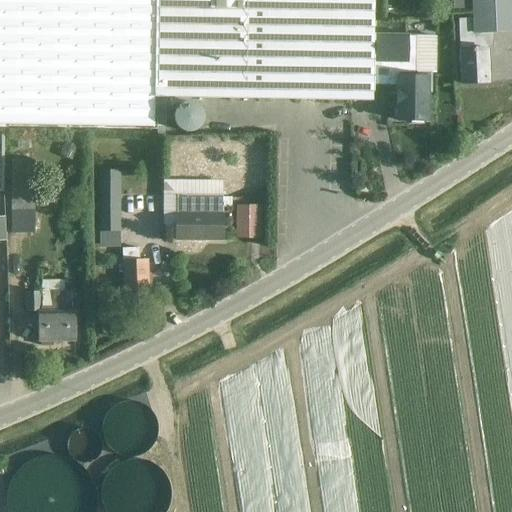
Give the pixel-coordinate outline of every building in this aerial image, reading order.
[(0,0),(0,125),(153,128),(154,101),(155,0),(0,0)] [(155,0),(154,98),(248,99),(249,91),(297,92),(296,100),(368,101),(370,0),(155,0)] [(460,49),(461,85),(489,83),(487,48),(490,34),(511,32),(511,0),(471,0),(473,35),(474,35),(474,39),(457,40),(458,50),(460,49)] [(373,33),(373,59),(399,59),(399,74),(397,74),(397,86),(396,87),(395,103),(397,103),(397,118),(410,118),(410,121),(423,121),(423,118),(426,118),(426,90),(431,90),(431,70),(434,70),(435,34),(373,33)] [(173,116),(173,118),(173,120),(174,122),(174,124),(176,126),(177,128),(178,129),(180,130),(182,131),(184,132),(186,133),(188,133),(190,133),(192,132),(194,131),(196,130),(198,129),(199,128),(201,126),(202,124),(203,122),(203,120),(203,118),(203,116),(203,114),(202,112),(201,110),(200,108),(199,107),(197,105),(196,104),(194,103),(192,103),(189,102),(187,102),(185,103),(183,103),(181,104),(179,105),(178,106),(176,108),(175,110),(174,112),(173,114),(173,116)] [(262,145),(227,144),(226,182),(261,182),(262,145)] [(35,233),(35,160),(11,160),(11,233),(35,233)] [(223,180),(224,170),(174,167),(174,178),(223,180)] [(120,233),(120,172),(98,173),(99,233),(120,233)] [(223,241),(223,196),(177,196),(177,241),(223,241)] [(237,205),(236,238),(262,238),(262,205),(237,205)] [(503,227),(503,226),(502,219),(498,212),(494,209),(490,207),(486,205),(482,205),(477,205),(473,207),(466,211),(462,218),(460,222),(460,226),(460,230),(462,234),(465,240),(469,244),(472,246),(476,247),(481,248),(487,247),(491,246),(496,242),(498,239),(501,235),(503,231),(503,227)] [(122,249),(123,301),(149,301),(149,260),(139,261),(139,249),(122,249)] [(420,305),(420,304),(420,296),(418,290),(415,284),(410,279),(405,274),(397,271),(389,268),(385,268),(380,268),(372,270),(366,273),(360,278),(355,284),(351,290),(350,295),(349,304),(350,313),(351,318),(354,324),(359,329),(364,334),(370,337),(375,339),(383,340),(389,340),(397,338),(403,335),(409,330),(415,324),(418,318),(420,312),(420,305)] [(72,292),(64,292),(64,281),(41,282),(41,292),(25,293),(25,311),(39,311),(39,342),(41,342),(41,347),(55,347),(54,342),(75,341),(74,309),(72,309),(72,292)] [(160,425),(160,424),(159,416),(157,413),(154,408),(148,404),(143,402),(139,402),(134,402),(129,403),(122,407),(119,411),(116,415),(114,423),(114,427),(116,432),(120,440),(124,443),(128,445),(136,448),(140,447),(146,446),(153,442),(156,438),(159,433),(160,425)] [(104,440),(103,435),(100,430),(95,426),(90,424),(85,425),(79,428),(75,432),(73,438),(73,440),(74,444),(76,449),(81,453),(87,455),(93,454),(98,451),(102,446),(104,440)] [(66,456),(66,455),(66,450),(63,447),(60,445),(57,444),(54,444),(49,447),(46,450),(45,454),(46,458),(47,461),(50,464),(54,465),(59,465),(63,463),(65,460),(66,456)]
